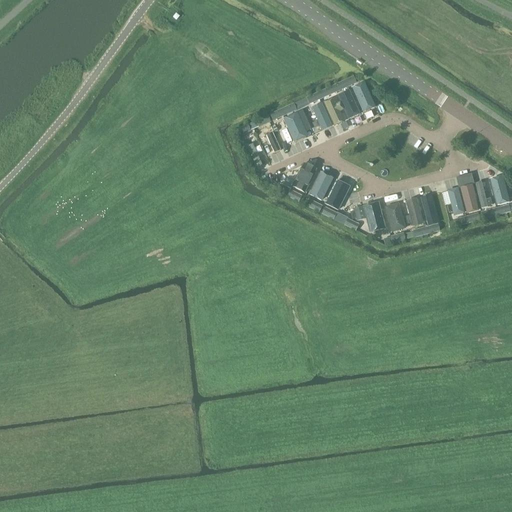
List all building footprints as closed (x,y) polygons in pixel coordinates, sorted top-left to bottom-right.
[(318,94),(306,99),(309,105),(356,83),(354,78),(342,83),(330,89),(318,94)] [(364,84),(353,89),(364,113),(375,108),(364,84)] [(349,91),(338,96),(349,120),(360,115),(349,91)] [(334,100),(325,104),(335,126),(342,123),(343,122),(343,120),(339,112),(339,111),(342,109),(342,111),(343,111),(339,104),(336,105),(334,100)] [(282,110),(270,116),(273,122),(297,111),(294,105),(282,110)] [(321,105),(313,109),(323,131),(331,127),(321,105)] [(298,114),(284,120),(295,143),(309,137),(298,114)] [(268,117),(256,122),(259,128),(271,122),(268,117)] [(248,126),(236,131),(239,137),(251,132),(248,126)] [(273,135),(267,137),(275,154),(281,152),(273,135)] [(260,149),(257,142),(244,148),(255,171),(267,166),(262,153),(264,152),(262,148),(260,149)] [(296,181),(292,188),(305,194),(316,171),(304,165),(299,175),(296,181)] [(321,174),(310,195),(321,201),(332,179),(321,174)] [(503,178),(492,181),(498,206),(510,203),(503,178)] [(337,182),(325,205),(338,211),(350,188),(337,182)] [(491,208),(484,183),(477,185),(483,210),(491,208)] [(461,189),(460,189),(467,214),(479,211),(472,186),(461,189)] [(452,206),(448,207),(449,213),(453,212),(454,216),(464,214),(457,190),(449,192),(448,192),(452,206)] [(287,197),(299,203),(302,197),(290,191),(289,194),(287,197)] [(429,197),(421,199),(427,223),(436,221),(429,197)] [(410,217),(406,218),(408,224),(412,223),(413,227),(422,224),(416,201),(407,203),(410,217)] [(311,202),(308,207),(320,213),(322,208),(311,202)] [(378,204),(364,208),(370,233),(385,230),(378,204)] [(398,205),(386,209),(392,233),(405,229),(398,205)] [(510,207),(485,213),(486,219),(499,216),(511,213),(510,207)] [(355,212),(351,213),(353,220),(357,219),(357,222),(365,220),(362,208),(354,210),(355,212)] [(325,209),(322,214),(334,220),(337,215),(325,209)] [(479,215),(454,221),(455,227),(468,224),(481,221),(479,215)] [(347,220),(345,226),(356,232),(359,226),(347,220)] [(438,226),(413,232),(415,238),(427,235),(440,232),(438,226)] [(404,235),(391,238),(393,244),(406,241),(404,235)]
